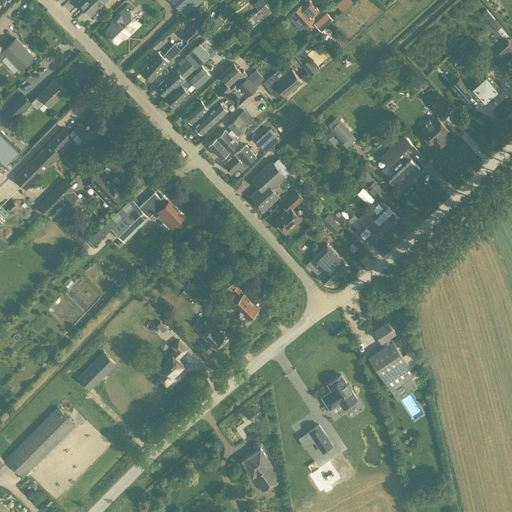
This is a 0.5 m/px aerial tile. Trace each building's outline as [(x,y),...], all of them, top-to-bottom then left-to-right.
[(80,0),(78,2),(84,9),(94,0),(80,0)] [(94,0),(84,9),(90,15),(106,0),(94,0)] [(171,0),(185,15),(202,0),(171,0)] [(252,26),(257,21),(258,23),(276,6),(270,0),(269,0),(247,21),(252,26)] [(342,10),(353,1),(352,0),(334,0),(334,1),(336,2),(331,6),(338,14),(342,10)] [(312,17),(318,11),(309,1),(303,7),(301,5),(293,13),(305,26),(313,18),(312,17)] [(115,21),(105,30),(116,41),(125,32),(127,34),(140,22),(125,7),(113,19),(115,21)] [(314,23),(320,30),(332,19),(326,12),(314,23)] [(219,23),(215,19),(201,32),(205,35),(219,23)] [(188,42),(200,31),(192,24),(181,35),(188,42)] [(511,41),(508,36),(491,52),(503,65),(511,56),(511,41)] [(0,47),(0,61),(7,55),(20,68),(33,56),(16,38),(3,50),(0,47)] [(158,51),(140,71),(151,81),(169,62),(169,61),(181,49),(175,43),(162,55),(158,51)] [(184,78),(210,54),(200,43),(185,56),(180,60),(183,63),(175,70),(156,87),(164,95),(183,78),(184,78)] [(316,44),(307,52),(317,63),(326,56),(316,44)] [(318,69),(309,58),(302,63),(311,74),(318,69)] [(238,81),(246,74),(243,69),(241,71),(233,63),(220,75),(229,85),(236,78),(238,81)] [(186,89),(193,82),(197,87),(210,75),(201,64),(188,76),(180,83),(165,97),(174,106),(189,92),(186,89)] [(257,85),(264,79),(256,69),(248,75),(257,85)] [(275,97),(281,92),(284,96),(302,82),(292,69),(279,79),(273,73),(263,81),(273,95),(274,95),(275,97)] [(487,103),(500,91),(500,87),(486,70),(468,86),(473,93),(482,102),(487,103)] [(248,95),(257,86),(247,75),(237,84),(248,95)] [(472,92),(458,76),(449,84),(463,100),(472,92)] [(38,94),(34,98),(40,105),(44,100),(50,106),(65,91),(54,79),(38,94)] [(209,108),(220,98),(214,91),(203,102),(200,98),(184,113),(192,123),(208,108),(209,108)] [(11,105),(19,114),(31,102),(22,93),(11,105)] [(441,120),(450,112),(437,99),(429,107),(441,120)] [(202,133),(215,121),(224,112),(216,103),(207,112),(194,124),(202,133)] [(237,142),(235,139),(234,139),(238,135),(237,134),(248,124),(253,120),(244,110),(227,125),(231,129),(228,132),(225,129),(214,139),(226,152),(237,142)] [(83,125),(80,122),(69,133),(72,136),(77,131),(88,142),(104,126),(93,115),(83,125)] [(448,128),(437,117),(420,131),(436,148),(446,139),(442,134),(448,128)] [(341,126),(346,123),(342,119),(331,129),(343,142),(350,136),(341,126)] [(63,127),(14,177),(25,189),(61,154),(59,151),(73,137),(72,136),(69,133),(63,127)] [(265,152),(279,139),(269,128),(255,140),(265,152)] [(20,149),(0,129),(0,154),(8,162),(20,149)] [(403,150),(411,143),(403,134),(380,156),(388,164),(381,170),(398,189),(420,168),(403,150)] [(332,135),(325,141),(335,152),(342,146),(332,135)] [(298,138),(292,141),(297,149),(303,146),(298,138)] [(221,157),(226,152),(214,139),(209,144),(221,157)] [(256,155),(246,144),(235,154),(224,164),(232,172),(238,167),(242,171),(248,165),(247,164),(256,155)] [(284,146),(279,151),(282,155),(288,150),(284,146)] [(122,197),(126,193),(116,183),(120,179),(121,180),(132,169),(117,153),(106,164),(107,165),(103,169),(102,168),(98,172),(97,171),(90,177),(93,179),(88,184),(109,206),(114,201),(115,202),(122,197)] [(259,187),(249,195),(263,210),(278,196),(271,188),(285,176),(283,174),(288,169),(278,157),(273,162),(271,161),(251,179),(259,187)] [(51,218),(65,204),(68,206),(78,196),(73,191),(75,189),(64,178),(58,185),(57,184),(44,197),(37,204),(51,218)] [(385,230),(399,217),(388,206),(386,207),(380,200),(387,194),(374,181),(367,187),(377,198),(367,207),(370,210),(368,213),(385,230)] [(303,198),(295,190),(281,203),(286,208),(273,219),(285,233),(301,219),(291,208),(303,198)] [(155,191),(139,206),(149,217),(155,211),(164,221),(162,223),(167,229),(170,227),(170,226),(183,214),(164,194),(161,197),(155,191)] [(149,217),(139,206),(131,198),(88,239),(87,238),(81,244),(85,249),(92,243),(94,245),(112,227),(124,240),(149,217)] [(365,210),(359,217),(378,237),(385,230),(368,213),(365,210)] [(341,226),(334,219),(334,218),(329,212),(328,213),(327,213),(321,220),(334,233),(341,226)] [(378,237),(359,217),(352,223),(371,243),(378,237)] [(72,233),(80,242),(86,236),(78,228),(72,233)] [(326,243),(312,258),(335,278),(350,264),(341,255),(340,255),(326,243)] [(305,254),(301,250),(297,254),(301,258),(305,254)] [(306,264),(319,275),(318,276),(328,285),(335,278),(312,258),(307,263),(306,264)] [(237,286),(242,281),(234,273),(228,279),(232,283),(226,289),(237,300),(233,304),(247,318),(258,307),(237,286)] [(208,329),(203,334),(209,340),(201,347),(206,352),(222,337),(215,330),(217,329),(207,318),(200,324),(203,327),(204,324),(208,329)] [(376,337),(382,346),(367,356),(391,391),(415,375),(392,340),(393,339),(390,336),(395,333),(386,319),(374,327),(379,335),(376,337)] [(167,328),(160,321),(156,325),(162,332),(167,328)] [(168,385),(175,379),(172,375),(182,365),(176,358),(186,349),(179,341),(173,346),(176,350),(158,367),(155,365),(150,369),(157,377),(159,375),(168,385)] [(103,351),(77,377),(90,389),(116,364),(103,351)] [(339,402),(343,408),(345,406),(346,408),(348,408),(355,404),(355,402),(354,400),(356,399),(350,389),(351,387),(349,384),(346,384),(340,374),(327,383),(331,390),(321,396),(329,409),(339,402)] [(23,477),(76,424),(57,406),(4,458),(23,477)] [(318,424),(308,431),(321,451),(331,444),(318,424)] [(269,460),(260,447),(241,460),(252,476),(261,490),(280,477),(269,460)] [(0,473),(9,465),(0,456),(0,473)] [(0,511),(6,511),(9,509),(0,500),(0,499),(0,511)]
